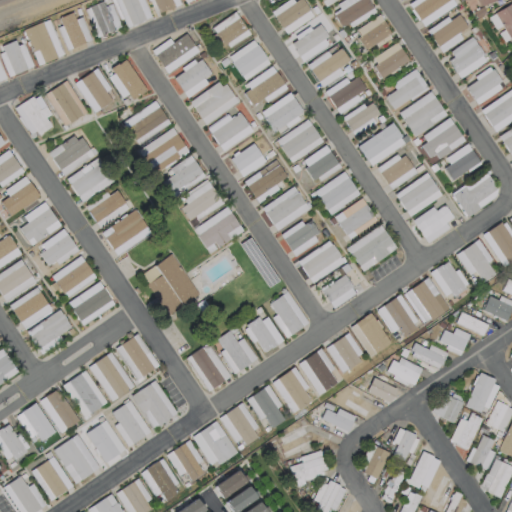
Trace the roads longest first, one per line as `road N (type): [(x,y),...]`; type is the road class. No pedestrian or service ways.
road 1 (residential): [(58,511),(504,209),(509,186),(381,0),(127,41),(0,94)]
road 2 (residential): [(0,109),(207,410)]
road 3 (residential): [(326,330),(127,41)]
road 4 (residential): [(425,262),(245,0)]
road 5 (residential): [(375,511),(349,474),(352,447),(511,332)]
road 6 (residential): [(0,409),(141,312)]
road 7 (residential): [(491,511),(411,400)]
